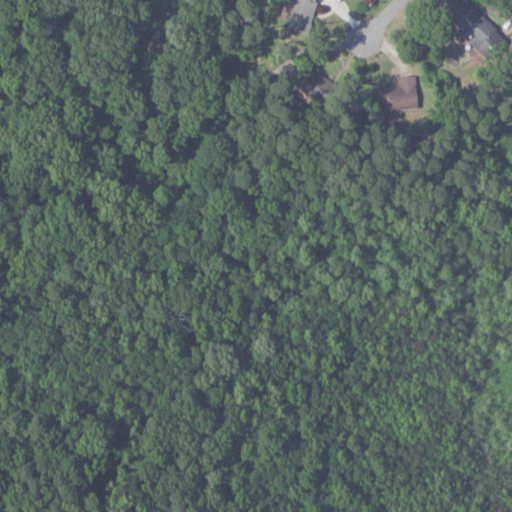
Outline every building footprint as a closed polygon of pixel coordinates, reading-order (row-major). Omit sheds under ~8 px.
[(315,0),(287,0),(291,1),(283,28),(306,34),(315,0)] [(461,0),(458,0),(445,14),(459,27),(455,32),(485,60),(504,40),(461,0)] [(242,27),(259,27),(258,10),(241,10),(242,27)] [(318,96),(322,78),(303,74),(299,92),(318,96)] [(396,77),(396,86),(378,87),(379,110),(417,109),(415,76),(396,77)]
